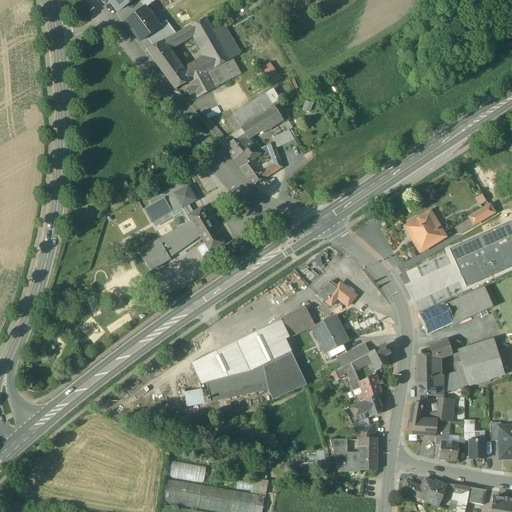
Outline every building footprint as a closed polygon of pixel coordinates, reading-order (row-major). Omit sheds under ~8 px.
[(133,0),(107,0),(117,12),(133,0)] [(144,0),(140,3),(144,8),(145,9),(156,0),(144,0)] [(263,0),(253,0),(246,4),(250,12),(265,3),(263,0)] [(144,8),(125,23),(140,42),(145,38),(159,27),(145,9),(144,8)] [(201,21),(189,28),(194,36),(208,58),(214,69),(229,61),(228,61),(213,34),(205,19),(201,21)] [(145,38),(152,47),(175,34),(166,22),(159,27),(145,38)] [(180,33),(161,43),(164,47),(166,50),(174,45),(194,36),(189,28),(180,33)] [(223,28),(213,34),(228,61),(238,55),(223,28)] [(154,47),(146,51),(149,56),(164,47),(161,43),(154,47)] [(164,47),(149,56),(174,90),(190,82),(184,71),(182,72),(166,50),(164,47)] [(190,82),(205,74),(214,69),(208,58),(184,71),(190,82)] [(214,69),(205,74),(214,89),(240,75),(231,60),(229,61),(214,69)] [(205,74),(190,82),(193,88),(187,91),(190,96),(195,93),(198,98),(214,89),(205,74)] [(266,95),(232,116),(240,129),(274,108),(266,95)] [(274,108),(240,129),(244,135),(248,140),(280,120),(281,120),(280,118),(274,108)] [(240,129),(232,116),(226,120),(234,133),(240,129)] [(205,125),(219,142),(224,139),(209,121),(205,125)] [(234,133),(230,136),(234,141),(244,135),(240,129),(234,133)] [(288,131),(271,139),(273,144),(275,150),(294,141),(288,131)] [(224,147),(223,148),(233,161),(253,145),(248,140),(244,135),(234,141),(224,147)] [(224,139),(219,142),(224,147),(234,141),(230,136),(224,139)] [(253,145),(233,161),(244,175),(256,168),(251,159),(261,151),(255,143),(253,145)] [(273,144),(267,147),(271,153),(275,156),(277,155),(275,150),(273,144)] [(279,162),(272,167),(275,172),(281,168),(279,162)] [(272,167),(260,174),(263,179),(275,172),(272,167)] [(256,168),(244,175),(253,186),(263,179),(260,174),(256,168)] [(180,215),(185,225),(158,241),(158,240),(138,252),(150,272),(170,261),(168,259),(200,237),(205,245),(197,250),(203,259),(211,254),(210,252),(222,244),(201,209),(190,215),(185,208),(196,202),(185,182),(149,203),(151,206),(143,211),(151,224),(170,213),(173,219),(180,215)] [(477,206),(485,201),(480,194),(472,199),(477,206)] [(511,201),(502,207),(509,219),(511,216),(511,201)] [(489,206),(469,218),(473,226),(494,214),(489,206)] [(430,213),(405,228),(420,253),(441,240),(436,232),(437,232),(436,230),(435,230),(432,225),(436,223),(430,213)] [(448,251),(465,288),(511,267),(511,227),(510,223),(448,251)] [(239,239),(231,244),(235,251),(244,245),(239,239)] [(327,284),(318,297),(325,303),(326,302),(335,290),(327,284)] [(484,288),(444,306),(451,322),(452,324),(492,306),(484,288)] [(335,290),(326,302),(331,306),(337,299),(336,298),(339,294),(335,290)] [(352,299),(342,291),(339,294),(336,298),(337,299),(347,306),(352,299)] [(444,306),(420,317),(427,333),(451,322),(444,306)] [(306,311),(283,323),(290,337),(313,325),(306,311)] [(335,317),(311,329),(316,337),(317,337),(326,354),(331,351),(342,346),(348,343),(335,317)] [(278,328),(197,367),(205,383),(206,383),(244,375),(264,370),(263,366),(291,353),(278,328)] [(447,341),(429,347),(431,356),(437,356),(438,360),(452,356),(447,341)] [(493,341),(457,352),(463,370),(464,372),(468,387),(483,382),(484,384),(490,383),(489,380),(504,375),(493,341)] [(365,345),(346,355),(346,356),(350,364),(368,355),(369,354),(365,345)] [(342,346),(331,351),(334,357),(345,351),(342,346)] [(369,354),(368,355),(371,362),(376,372),(387,366),(383,357),(389,355),(385,346),(369,354)] [(331,351),(326,354),(329,360),(334,357),(331,351)] [(291,353),(263,366),(264,370),(268,391),(273,401),(297,390),(295,384),(303,380),(291,353)] [(368,355),(350,364),(356,379),(358,383),(364,380),(359,368),(371,362),(368,355)] [(346,356),(338,360),(341,369),(342,368),(350,364),(346,356)] [(431,356),(416,356),(417,385),(424,385),(435,384),(435,390),(441,389),(442,394),(443,394),(442,389),(441,379),(438,380),(438,360),(437,356),(431,356)] [(461,363),(454,365),(456,372),(463,370),(461,363)] [(350,364),(342,368),(344,373),(347,372),(351,382),(356,379),(350,364)] [(264,370),(244,375),(206,383),(209,396),(210,402),(211,401),(268,391),(264,370)] [(457,374),(441,379),(442,389),(443,394),(463,389),(463,388),(468,387),(464,372),(457,374)] [(358,383),(362,393),(363,396),(380,390),(375,376),(358,383)] [(351,382),(349,383),(352,392),(360,388),(358,383),(356,379),(351,382)] [(303,380),(295,384),(297,390),(306,386),(303,380)] [(435,384),(424,385),(417,385),(417,397),(426,397),(443,396),(442,394),(443,394),(442,394),(441,389),(435,390),(435,384)] [(360,388),(352,392),(355,397),(357,396),(362,393),(360,388)] [(380,390),(363,396),(365,401),(377,397),(381,396),(380,390)] [(202,391),(184,395),(186,403),(185,403),(186,408),(211,403),(211,401),(210,402),(209,396),(203,397),(202,391)] [(377,397),(360,403),(360,404),(352,407),(354,414),(367,410),(370,419),(383,414),(377,397)] [(426,397),(417,397),(416,404),(420,404),(422,407),(424,407),(426,397)] [(446,403),(439,403),(437,415),(437,422),(445,423),(446,404),(446,403)] [(416,404),(412,404),(407,435),(435,437),(437,422),(429,421),(420,421),(422,407),(420,404),(416,404)] [(367,419),(356,423),(358,430),(370,426),(367,419)] [(437,422),(435,437),(434,446),(441,447),(441,443),(442,438),(445,438),(448,438),(449,423),(445,423),(437,422)] [(500,424),(489,424),(490,442),(500,442),(500,428),(500,424)] [(358,430),(358,431),(358,440),(359,440),(374,441),(374,425),(370,426),(358,430)] [(474,441),(474,425),(464,426),(464,439),(464,442),(469,442),(469,441),(474,441)] [(511,427),(500,428),(500,442),(501,449),(499,449),(500,459),(511,458),(511,427)] [(448,438),(445,438),(442,438),(441,443),(451,445),(451,444),(458,444),(458,445),(464,447),(464,442),(464,439),(449,438),(448,438)] [(374,441),(359,440),(359,454),(359,458),(376,459),(376,441),(374,441)] [(359,454),(347,454),(347,441),(330,441),(339,471),(359,471),(359,458),(359,454)] [(474,441),(469,441),(469,442),(469,460),(484,460),(484,441),(474,441)] [(451,445),(441,443),(441,447),(439,459),(456,460),(458,445),(458,444),(451,444),(451,445)] [(376,459),(359,458),(359,471),(376,471),(376,459)] [(167,477),(203,484),(206,468),(170,462),(167,477)] [(267,482),(252,479),(251,493),(264,496),(267,482)] [(261,511),(264,497),(166,480),(163,503),(215,511),(261,511)] [(421,489),(405,481),(401,491),(411,496),(425,502),(433,483),(425,480),(421,489)] [(446,487),(434,482),(433,483),(425,502),(437,507),(438,508),(446,487)] [(469,489),(455,486),(453,493),(460,494),(468,496),(469,489)] [(485,492),(469,489),(468,496),(466,503),(483,506),(485,492)] [(411,496),(401,491),(398,498),(408,502),(411,496)] [(468,496),(460,494),(456,511),(464,511),(465,507),(466,503),(468,496)] [(503,500),(493,498),(490,511),(511,511),(511,501),(509,501),(509,500),(508,500),(504,500),(504,499),(503,499),(503,500)]
